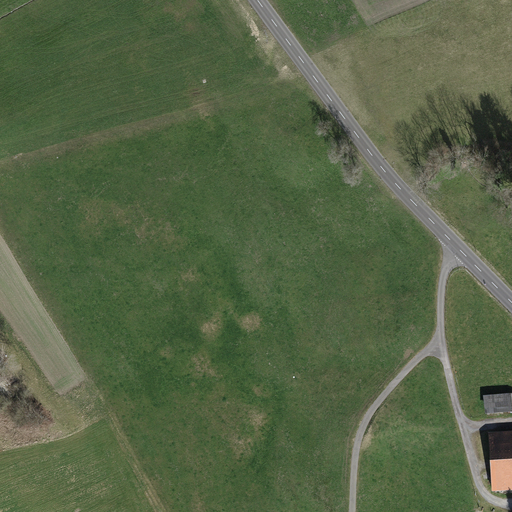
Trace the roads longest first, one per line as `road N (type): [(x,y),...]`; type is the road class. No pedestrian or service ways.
road 1 (tertiary): [(257,0),(379,166),(511,302)]
road 2 (track): [(354,511),(366,415),(441,342),(447,270),(460,252)]
road 3 (track): [(441,342),(465,426),(511,422)]
